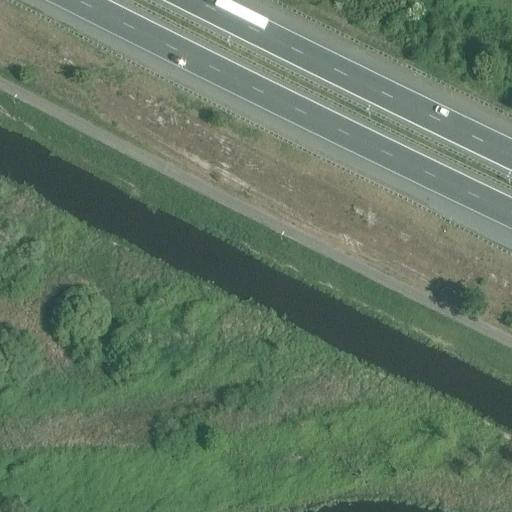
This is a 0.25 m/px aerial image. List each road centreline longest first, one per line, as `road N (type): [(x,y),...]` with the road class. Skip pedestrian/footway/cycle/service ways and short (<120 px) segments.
road 1 (motorway): [(63,0),(511,215)]
road 2 (motorway): [(511,158),(189,0)]
